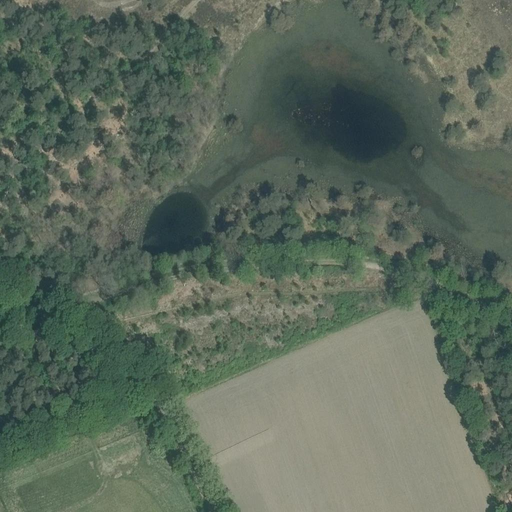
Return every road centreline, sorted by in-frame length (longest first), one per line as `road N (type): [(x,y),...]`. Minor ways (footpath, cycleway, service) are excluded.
road 1 (track): [(511,313),(398,272),(313,263),(189,275),(47,320)]
road 2 (track): [(207,511),(146,386),(47,320)]
